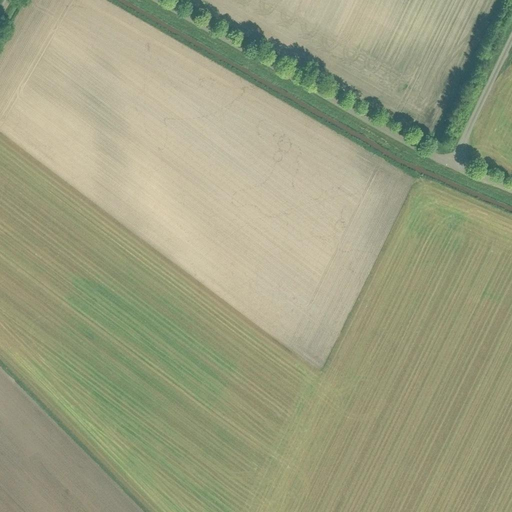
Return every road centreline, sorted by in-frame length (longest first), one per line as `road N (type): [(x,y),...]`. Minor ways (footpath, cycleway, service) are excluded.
road 1 (unclassified): [(157,0),(455,165)]
road 2 (unclassified): [(455,165),(511,37)]
